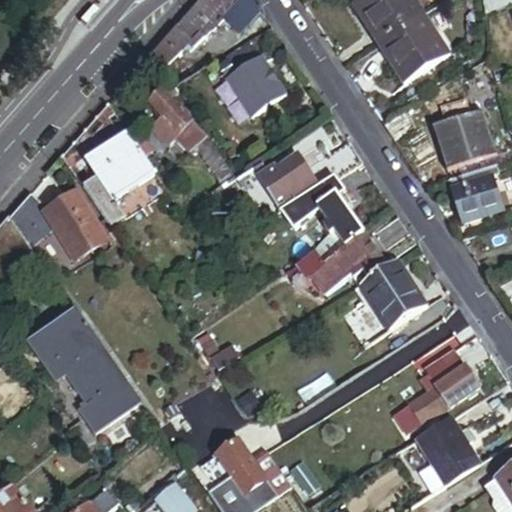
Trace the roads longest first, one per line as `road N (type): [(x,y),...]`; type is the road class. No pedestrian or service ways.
road 1 (residential): [(511,351),(276,0)]
road 2 (secondary): [(127,0),(0,152)]
